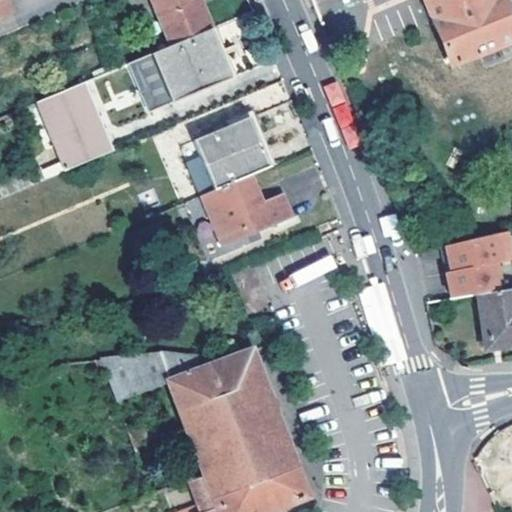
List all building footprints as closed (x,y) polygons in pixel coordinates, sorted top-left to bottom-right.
[(0,0),(0,16),(10,12),(4,0),(0,0)] [(149,0),(169,46),(211,28),(198,0),(149,0)] [(511,41),(511,26),(501,0),(424,0),(450,65),(511,41)] [(232,76),(211,28),(169,46),(127,64),(147,111),(232,76)] [(112,151),(83,82),(34,102),(63,172),(112,151)] [(195,140),(215,189),(249,175),(269,166),(248,118),(195,140)] [(261,202),(249,175),(215,189),(202,195),(224,246),(291,216),(282,193),(261,202)] [(506,233),(485,238),(491,264),(498,262),(498,263),(511,260),(506,233)] [(485,238),(443,247),(448,273),(486,265),(491,264),(485,238)] [(297,285),(337,268),(331,255),(292,273),(297,285)] [(448,273),(443,274),(449,298),(491,291),(486,265),(448,273)] [(511,288),(476,294),(478,310),(484,310),(488,343),(510,341),(511,347),(511,288)] [(167,381),(194,450),(277,418),(251,349),(204,367),(200,357),(161,354),(94,361),(98,372),(106,370),(117,399),(167,381)] [(277,418),(194,450),(204,476),(212,497),(295,464),(277,418)] [(269,511),(307,497),(295,464),(212,497),(204,476),(189,481),(198,504),(178,511),(269,511)]
